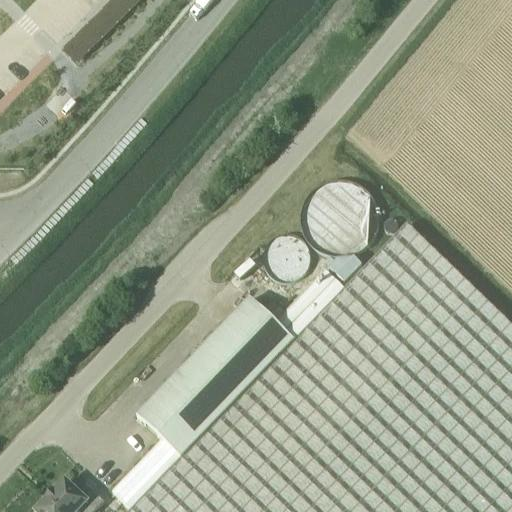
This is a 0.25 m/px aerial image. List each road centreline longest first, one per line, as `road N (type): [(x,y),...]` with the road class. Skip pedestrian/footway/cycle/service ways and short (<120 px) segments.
road 1 (unclassified): [(0,475),(325,123),(425,0)]
road 2 (unclassified): [(217,0),(139,95),(0,236)]
